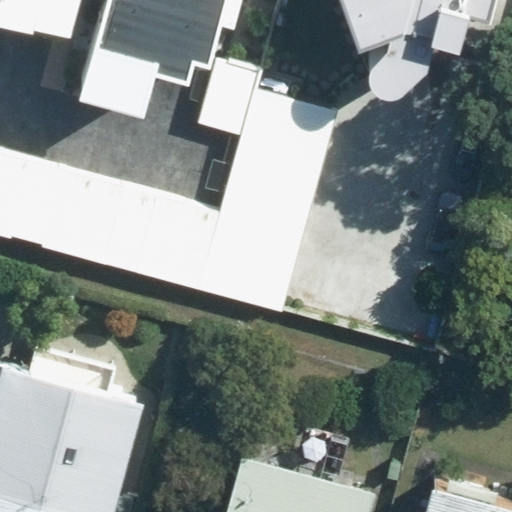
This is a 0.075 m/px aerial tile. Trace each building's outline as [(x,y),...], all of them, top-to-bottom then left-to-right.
[(203,58),(214,13),(229,17),(233,0),(0,0),(0,15),(53,28),(40,84),(134,106),(143,67),(176,75),(181,53),(203,58)] [(428,37),(437,33),(459,35),(464,0),(479,0),(492,2),(492,0),(345,0),(357,35),(378,27),(383,40),(381,41),(379,41),(378,43),(376,44),(375,45),(374,47),(372,48),(371,50),(371,52),(370,53),(369,55),(369,57),(369,59),(369,61),(369,63),(369,65),(370,67),(370,69),(371,70),(372,72),(373,74),(374,75),(376,77),(377,78),(379,79),(380,80),(382,81),(384,82),(386,82),(388,82),(390,83),(392,83),(394,82),(396,82),(397,82),(436,55),(428,37)] [(222,201),(201,284),(281,304),(330,108),(256,90),(262,68),(214,56),(197,123),(239,133),(222,201)] [(0,231),(201,284),(222,201),(0,145),(0,231)] [(107,363),(48,348),(27,342),(20,367),(0,361),(0,511),(103,511),(133,396),(100,388),(107,363)] [(364,511),(372,483),(234,447),(218,511),(364,511)] [(511,511),(511,504),(423,481),(414,511),(511,511)]
